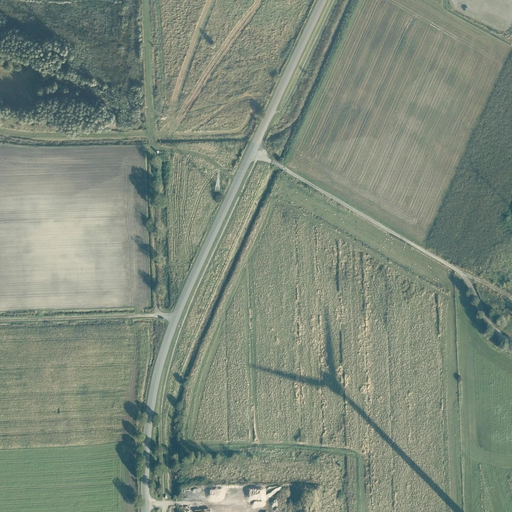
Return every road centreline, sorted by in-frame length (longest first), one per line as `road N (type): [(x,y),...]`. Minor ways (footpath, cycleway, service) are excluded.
road 1 (unclassified): [(146,511),(152,406),(172,330),(322,0)]
road 2 (track): [(149,0),(151,134),(0,129)]
road 3 (track): [(177,317),(0,321)]
road 4 (track): [(275,100),(220,99),(151,114)]
